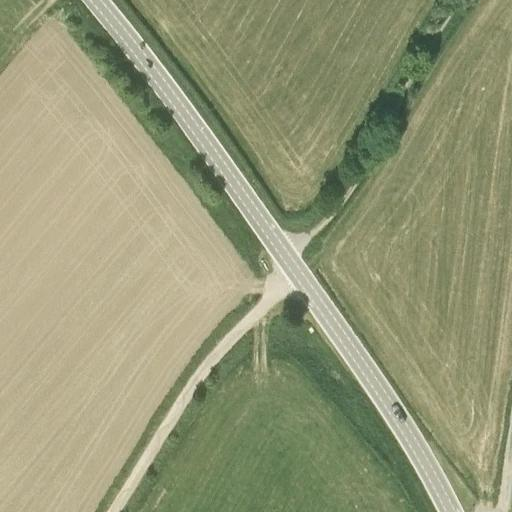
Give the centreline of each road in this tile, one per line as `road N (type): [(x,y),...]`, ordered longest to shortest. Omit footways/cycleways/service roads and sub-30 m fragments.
road 1 (tertiary): [(450,511),(347,344),(94,0)]
road 2 (track): [(115,511),(217,352),(297,273)]
